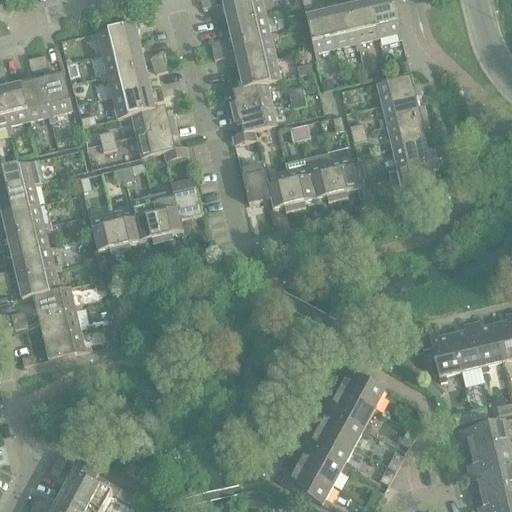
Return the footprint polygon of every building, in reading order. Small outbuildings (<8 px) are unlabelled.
[(214,0),(211,0),(200,3),(202,12),(216,8),(214,0)] [(251,0),(223,7),(228,28),(266,19),(261,1),(266,0),(251,0)] [(310,0),(302,0),(301,0),(305,14),(311,13),(313,9),(310,0)] [(388,0),(370,4),(379,42),(397,37),(399,43),(402,42),(392,0),(388,0)] [(362,52),(361,46),(379,42),(370,4),(349,9),(359,52),(362,52)] [(349,9),(328,14),(337,52),(355,47),(356,53),(359,52),(349,9)] [(153,14),(139,17),(142,26),(156,23),(153,14)] [(318,56),(337,52),(328,14),(306,20),(316,63),(319,62),(318,56)] [(266,19),(228,28),(233,50),(276,39),(276,37),(270,38),(266,19)] [(134,28),(92,38),(92,41),(98,40),(102,59),(140,50),(134,28)] [(276,39),(233,50),(238,71),(276,62),(271,43),(277,42),(276,39)] [(221,43),(210,46),(212,55),(226,51),(225,45),(221,43)] [(140,50),(102,59),(107,77),(101,79),(102,81),(145,71),(140,50)] [(226,51),(212,55),(214,63),(226,61),(228,57),(226,51)] [(153,60),(151,63),(152,69),(166,66),(164,57),(153,60)] [(45,59),(36,61),(40,75),(46,74),(48,70),(45,59)] [(36,61),(28,63),(31,74),(34,76),(40,75),(36,61)] [(267,87),(281,84),(276,62),(238,71),(243,92),(244,92),(267,87)] [(166,66),(152,69),(154,75),(157,77),(168,74),(166,66)] [(311,67),(297,71),(299,79),(313,76),(311,67)] [(145,71),(102,81),(103,84),(108,82),(113,101),(150,92),(145,71)] [(63,77),(42,83),(52,125),(55,125),(53,119),(73,114),(63,77)] [(411,79),(377,87),(382,109),(416,101),(416,102),(421,100),(419,90),(414,91),(411,79)] [(42,83),(20,88),(30,125),(48,120),(50,126),(52,125),(42,83)] [(331,83),(321,85),(323,95),(334,93),(331,83)] [(233,94),(236,106),(231,107),(233,117),(272,108),(267,87),(244,92),(243,92),(233,94)] [(12,135),(11,129),(30,125),(20,88),(0,92),(0,95),(10,135),(12,135)] [(302,91),(288,94),(290,104),(304,100),(302,91)] [(150,92),(113,101),(118,123),(132,119),(155,113),(150,92)] [(356,92),(342,96),(344,105),(358,101),(356,92)] [(0,95),(0,131),(6,130),(7,136),(10,135),(0,95)] [(304,100),(290,104),(292,112),(306,109),(304,100)] [(416,101),(382,109),(387,130),(426,121),(424,111),(419,112),(416,102),(416,101)] [(272,108),(233,117),(235,127),(240,126),(243,137),(243,138),(254,135),(277,130),(272,108)] [(155,113),(132,119),(137,140),(176,131),(173,121),(168,122),(165,110),(155,113)] [(94,119),(80,122),(83,131),(97,128),(94,119)] [(341,120),(333,122),(336,136),(345,134),(341,120)] [(426,121),(387,130),(392,152),(426,143),(424,132),(429,131),(426,121)] [(364,127),(350,130),(352,139),(366,135),(364,127)] [(307,128),(298,130),(302,144),(311,142),(307,128)] [(298,130),(290,132),(293,146),(302,144),(298,130)] [(176,131),(137,140),(142,162),(164,156),(175,154),(175,153),(173,142),(178,141),(176,131)] [(113,135),(99,138),(101,147),(115,143),(113,135)] [(243,138),(246,147),(256,144),(254,135),(243,138)] [(366,135),(352,139),(354,148),(368,144),(366,135)] [(243,137),(233,140),(235,149),(246,147),(243,138),(243,137)] [(115,143),(101,147),(103,155),(117,152),(115,143)] [(426,143),(392,152),(397,173),(436,163),(434,154),(429,155),(426,143)] [(175,154),(178,163),(188,161),(186,151),(175,153),(175,154)] [(348,201),(347,196),(358,194),(359,193),(356,183),(349,152),(327,157),(338,204),(348,201)] [(175,154),(164,156),(166,166),(178,163),(175,154)] [(306,162),(308,170),(316,204),(327,201),(328,206),(338,204),(327,157),(306,162)] [(285,167),(287,175),(296,214),(306,211),(304,206),(316,204),(308,170),(306,162),(285,167)] [(436,163),(397,173),(388,175),(393,193),(395,196),(402,194),(403,195),(436,186),(434,175),(439,173),(436,163)] [(38,164),(0,172),(0,195),(40,186),(49,184),(48,182),(43,183),(38,164)] [(263,166),(240,171),(249,208),(270,203),(271,203),(265,180),(266,180),(263,166)] [(132,170),(123,172),(127,186),(135,184),(132,170)] [(123,172),(114,174),(118,188),(127,186),(123,172)] [(265,180),(271,203),(270,203),(273,214),(285,211),(286,216),(296,214),(287,175),(266,180),(265,180)] [(80,182),(83,196),(92,194),(89,180),(80,182)] [(366,181),(356,183),(359,193),(368,191),(366,181)] [(202,220),(194,183),(171,188),(173,194),(174,202),(175,202),(181,225),(202,220)] [(35,190),(41,189),(40,186),(0,195),(0,208),(2,218),(39,209),(35,190)] [(358,194),(361,204),(370,202),(368,191),(359,193),(358,194)] [(172,238),(184,235),(181,225),(175,202),(174,202),(173,194),(152,199),(154,207),(163,246),(173,243),(172,238)] [(152,199),(130,204),(132,212),(133,212),(141,246),(152,243),(153,248),(163,246),(154,207),(152,199)] [(39,209),(2,218),(7,239),(50,229),(50,226),(44,228),(39,209)] [(130,248),(141,246),(133,212),(132,212),(111,217),(121,256),(131,253),(130,248)] [(111,217),(90,222),(98,256),(110,253),(111,258),(121,256),(111,217)] [(50,229),(7,239),(12,260),(50,251),(45,233),(51,231),(50,229)] [(50,251),(12,260),(17,281),(60,271),(60,269),(54,270),(50,251)] [(60,294),(59,293),(55,275),(61,274),(60,271),(17,281),(23,303),(33,301),(33,300),(60,294)] [(5,275),(0,276),(0,285),(10,283),(9,277),(5,275)] [(10,283),(0,285),(0,294),(9,292),(11,289),(10,283)] [(103,284),(95,286),(97,294),(105,292),(103,284)] [(60,294),(33,300),(33,301),(38,321),(81,311),(80,309),(75,310),(70,291),(59,293),(60,294)] [(81,311),(38,321),(43,343),(80,334),(76,315),(81,314),(81,311)] [(23,316),(11,318),(13,327),(27,324),(26,318),(23,316)] [(511,317),(505,319),(506,325),(494,328),(503,365),(511,363),(511,317)] [(27,324),(13,327),(15,336),(27,333),(29,330),(27,324)] [(480,325),(472,327),(483,376),(489,375),(488,369),(503,365),(494,328),(482,331),(480,325)] [(464,335),(452,338),(461,375),(476,372),(477,378),(483,376),(472,327),(463,329),(464,335)] [(80,334),(43,343),(48,364),(91,354),(90,351),(85,352),(80,334)] [(438,335),(429,337),(439,381),(440,386),(447,385),(446,379),(461,375),(452,338),(440,341),(438,335)] [(33,358),(21,361),(24,370),(38,367),(36,361),(33,358)] [(345,383),(339,394),(374,413),(382,400),(387,402),(390,396),(344,371),(339,380),(345,383)] [(327,402),(323,410),(369,435),(372,430),(367,427),(374,413),(339,394),(333,405),(327,402)] [(511,406),(497,410),(499,419),(511,415),(511,406)] [(324,421),(318,432),(354,451),(361,438),(366,441),(369,435),(323,410),(319,418),(324,421)] [(470,417),(472,425),(488,421),(486,413),(470,417)] [(470,417),(455,420),(457,429),(472,425),(470,417)] [(408,420),(403,429),(409,432),(417,436),(422,428),(408,420)] [(510,422),(459,434),(461,444),(467,443),(470,455),(510,446),(506,431),(511,429),(510,422)] [(307,440),(303,448),(349,473),(351,468),(346,465),(354,451),(318,432),(312,443),(307,440)] [(409,432),(401,446),(409,451),(417,436),(409,432)] [(511,456),(510,446),(470,455),(473,467),(467,469),(469,478),(511,467),(511,456)] [(303,459),(297,470),(333,489),(340,476),(346,479),(349,473),(303,448),(298,456),(303,459)] [(395,456),(388,470),(396,475),(404,461),(395,456)] [(58,462),(51,476),(58,480),(66,466),(58,462)] [(133,499),(98,479),(99,478),(76,466),(71,476),(73,477),(76,479),(58,511),(104,511),(113,498),(137,511),(143,498),(135,494),(133,499)] [(126,475),(142,483),(141,484),(149,488),(154,479),(131,467),(126,475)] [(511,467),(469,478),(471,486),(477,485),(480,497),(511,489),(511,467)] [(286,478),(281,487),(327,511),(331,506),(326,503),(333,489),(297,470),(291,481),(286,478)] [(388,470),(380,484),(389,489),(396,475),(388,470)] [(58,511),(76,479),(73,477),(71,476),(51,511),(58,511)] [(483,509),(477,511),(507,511),(511,511),(511,489),(480,497),(483,509)] [(375,494),(367,508),(374,511),(376,511),(383,498),(375,494)] [(39,498),(34,505),(46,511),(49,511),(53,505),(39,498)]
